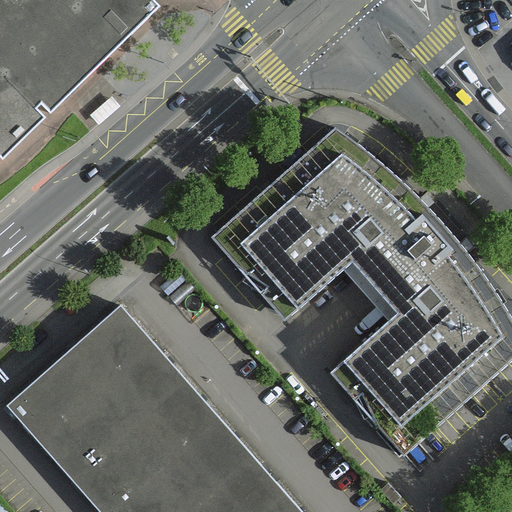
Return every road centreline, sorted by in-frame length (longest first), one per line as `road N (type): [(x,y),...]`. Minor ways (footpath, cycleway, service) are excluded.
road 1 (primary): [(0,312),(275,73),(325,0)]
road 2 (primary): [(306,0),(243,34),(0,252)]
road 3 (residential): [(344,0),(389,83),(511,215)]
